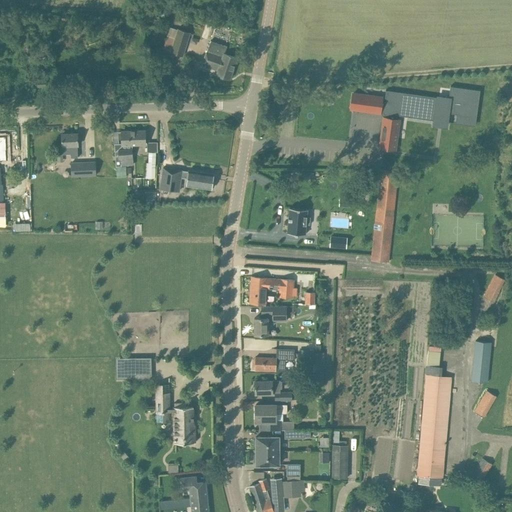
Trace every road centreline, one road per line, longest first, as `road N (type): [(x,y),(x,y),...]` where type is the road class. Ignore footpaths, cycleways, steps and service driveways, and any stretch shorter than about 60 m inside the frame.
road 1 (tertiary): [(240,511),(230,462),(227,249),(252,108)]
road 2 (track): [(256,81),(511,65)]
road 3 (unclassified): [(252,108),(0,113)]
